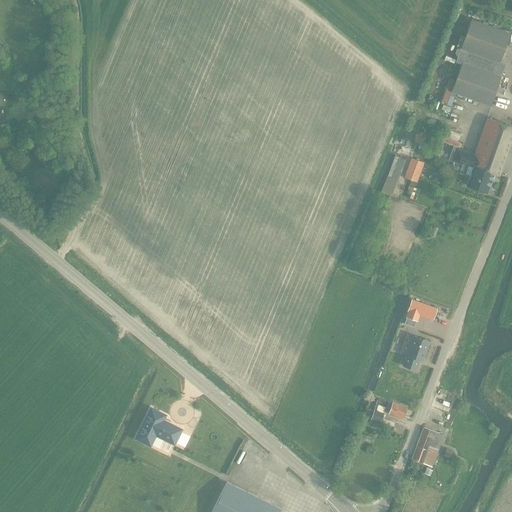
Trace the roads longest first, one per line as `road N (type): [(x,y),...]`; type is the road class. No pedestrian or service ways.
road 1 (tertiary): [(348,511),(0,213)]
road 2 (unclassified): [(372,511),(387,500),(511,183)]
